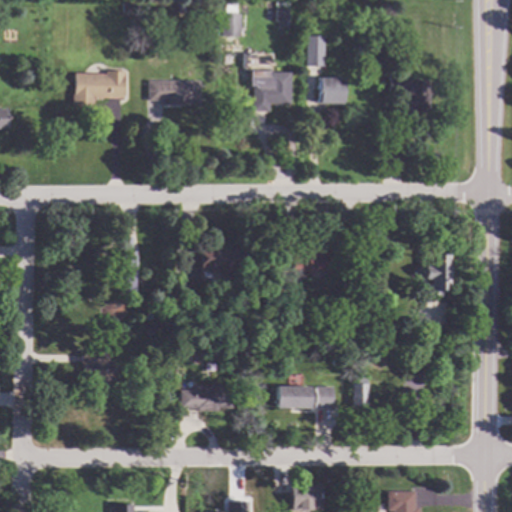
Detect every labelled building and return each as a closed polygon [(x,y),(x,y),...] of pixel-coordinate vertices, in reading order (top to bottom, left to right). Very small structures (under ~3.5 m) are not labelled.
[(128,13),(119,13),(119,2),(128,2),(128,13)] [(182,12),(175,12),(175,2),(183,2),(182,12)] [(286,20),(273,20),(274,8),(286,9),(286,20)] [(239,35),(220,35),(220,13),(239,13),(239,35)] [(321,66),(302,66),(303,35),(321,36),(321,66)] [(231,38),(230,51),(220,50),(221,38),(231,38)] [(370,49),(360,54),(356,46),(366,41),(370,49)] [(120,98),(90,98),(90,105),(68,105),(68,94),(71,94),(71,72),(103,73),(103,69),(121,69),(120,98)] [(288,103),(266,103),(266,111),(249,111),(249,84),(266,84),(266,71),(288,71),(288,103)] [(341,104),(315,103),(316,76),(341,77),(341,104)] [(399,80),(426,80),(426,112),(408,112),(408,97),(399,97),(399,92),(386,92),(386,77),(399,77),(399,80)] [(197,105),(160,105),(160,100),(145,100),(145,81),(197,81),(197,105)] [(407,141),(381,140),(382,120),(408,120),(407,141)] [(342,264),(320,264),(320,270),(309,270),(308,274),(307,275),(303,275),(301,273),(301,270),(280,270),(280,256),(289,256),(289,249),(342,250),(342,264)] [(133,291),(118,291),(118,274),(116,274),(117,251),(134,251),(133,291)] [(244,265),(237,264),(237,271),(197,270),(197,251),(245,251),(244,265)] [(444,290),(438,290),(438,297),(431,297),(431,290),(423,290),(423,284),(427,284),(427,278),(421,278),(421,267),(427,267),(427,254),(445,254),(444,290)] [(270,272),(260,272),(260,261),(270,261),(270,272)] [(150,327),(150,329),(151,329),(150,337),(142,336),(143,330),(144,330),(144,326),(150,327)] [(104,361),(114,361),(114,382),(94,382),(94,374),(80,374),(80,364),(78,364),(78,355),(80,355),(80,352),(104,353),(104,361)] [(339,365),(330,365),(330,357),(339,357),(339,365)] [(364,406),(348,406),(348,377),(364,377),(364,406)] [(230,408),(216,407),(216,410),(192,410),(192,407),(177,407),(177,390),(191,390),(191,384),(230,384),(230,408)] [(330,407),(274,407),(274,385),(330,386),(330,407)] [(319,510),(288,511),(287,487),(318,485),(319,510)] [(413,492),(412,507),(417,507),(417,511),(389,511),(390,511),(384,511),(385,491),(413,492)] [(155,511),(110,511),(110,507),(118,507),(118,499),(131,499),(131,502),(140,502),(140,498),(155,498),(155,511)] [(245,511),(245,502),(224,502),(223,511),(245,511)]
